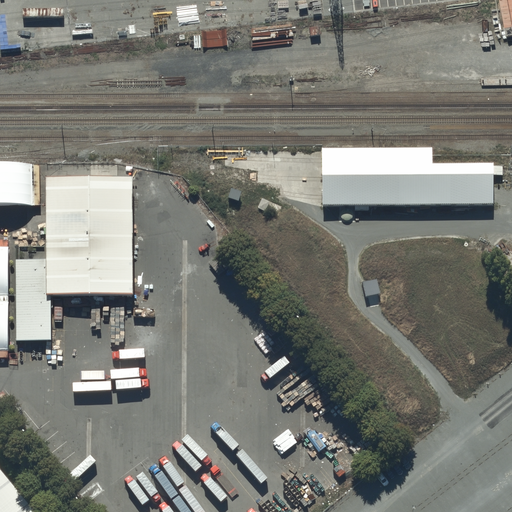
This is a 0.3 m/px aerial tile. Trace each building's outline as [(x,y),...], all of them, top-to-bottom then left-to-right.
[(431,152),(322,153),(322,161),(322,179),(322,197),(322,208),(490,206),(490,168),(431,168),(431,160),(431,152)] [(133,182),(46,183),(45,299),(133,297),(133,182)] [(40,228),(20,228),(20,237),(40,237),(40,228)] [(62,340),(53,340),(53,360),(62,360),(62,340)] [(65,368),(54,368),(54,389),(64,389),(65,368)] [(36,511),(0,469),(0,511),(36,511)]
